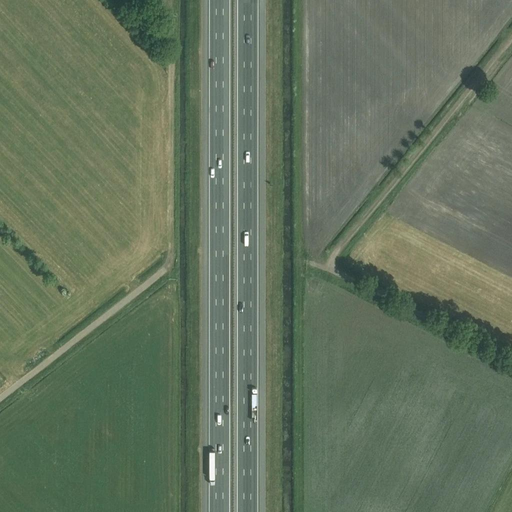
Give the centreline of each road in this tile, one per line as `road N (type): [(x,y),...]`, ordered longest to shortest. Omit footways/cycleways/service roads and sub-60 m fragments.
road 1 (motorway): [(252,511),(250,0)]
road 2 (motorway): [(219,0),(218,511)]
road 3 (track): [(511,38),(326,267)]
road 4 (track): [(169,262),(171,43)]
road 5 (unclassified): [(0,397),(169,262)]
road 6 (unclassified): [(511,360),(326,267)]
